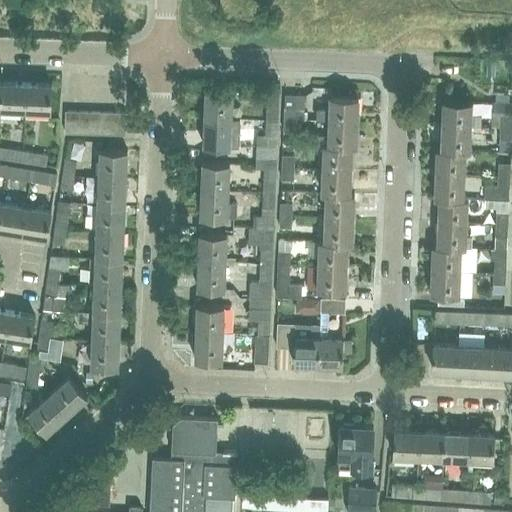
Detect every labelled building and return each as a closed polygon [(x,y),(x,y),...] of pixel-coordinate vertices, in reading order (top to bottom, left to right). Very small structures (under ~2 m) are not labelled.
[(26,109),(27,82),(2,81),(1,108),(26,109)] [(52,83),(27,82),(26,109),(51,110),(52,83)] [(205,117),(232,118),(233,91),(206,89),(205,117)] [(266,112),(266,120),(278,120),(279,93),(267,92),(266,112)] [(284,118),(297,118),(304,119),(305,94),(285,93),(284,118)] [(316,119),(330,120),(358,121),(359,96),(331,95),(330,108),(317,108),(316,119)] [(482,114),(471,114),(472,101),(444,99),(443,124),(471,125),(482,126),(482,114)] [(500,126),(500,127),(511,127),(511,122),(511,101),(499,101),(492,101),(492,126),(500,126)] [(65,131),(78,132),(79,110),(66,110),(65,131)] [(91,110),(79,110),(78,132),(90,132),(91,110)] [(103,111),(91,110),(90,132),(102,133),(103,111)] [(115,111),(103,111),(102,133),(114,133),(115,111)] [(127,111),(115,111),(114,133),(126,133),(127,111)] [(239,146),(240,131),(240,118),(232,118),(205,117),(204,145),(239,146)] [(296,130),(297,118),(284,118),(284,130),(296,130)] [(258,134),(257,155),(276,155),(278,120),(266,120),(265,134),(258,134)] [(357,145),(358,121),(330,120),(329,133),(314,133),(314,144),(323,144),(329,145),(329,144),(357,145)] [(470,149),(471,125),(443,124),(442,147),(437,148),(470,149)] [(511,151),(511,127),(500,127),(499,150),(511,151)] [(283,154),(283,166),(294,167),(295,159),(295,154),(293,154),(293,143),(283,142),(283,154)] [(323,144),(322,168),(351,169),(352,145),(357,145),(329,144),(329,145),(323,144)] [(24,150),(0,145),(0,157),(22,161),(24,150)] [(100,176),(126,177),(127,149),(101,148),(100,176)] [(436,172),(464,173),(466,150),(470,150),(470,149),(437,148),(436,172)] [(24,150),(22,161),(47,166),(48,154),(24,150)] [(276,167),(276,155),(257,155),(256,166),(276,167)] [(63,173),(74,175),(77,160),(65,158),(63,173)] [(230,162),(223,161),(203,160),(202,188),(228,189),(230,162)] [(499,162),(499,175),(510,176),(511,163),(499,162)] [(0,174),(7,176),(8,165),(0,163),(0,174)] [(8,165),(7,176),(31,180),(33,169),(8,165)] [(294,167),(283,166),(282,178),(294,178),(294,167)] [(350,192),(351,169),(322,168),(321,192),(355,193),(355,192),(350,192)] [(58,174),(33,169),(31,180),(56,184),(58,174)] [(435,196),(467,197),(463,197),(464,173),(436,172),(435,196)] [(74,175),(63,173),(60,187),(72,189),(74,175)] [(499,175),(498,186),(485,185),(484,198),(486,198),(509,200),(510,176),(499,175)] [(126,177),(100,176),(98,203),(125,204),(126,177)] [(264,176),(263,191),(275,191),(276,177),(264,176)] [(201,216),(221,217),(227,217),(237,217),(238,203),(228,202),(228,189),(202,188),(201,216)] [(262,215),(254,215),(253,226),(274,227),(275,191),(263,191),(262,215)] [(355,193),(321,192),(321,193),(326,194),(325,216),(354,217),(355,193)] [(466,222),(467,197),(435,196),(435,197),(440,197),(439,220),(466,222)] [(497,207),(496,223),(508,224),(509,211),(509,200),(486,198),(485,206),(497,207)] [(55,227),(66,228),(70,201),(59,199),(55,227)] [(26,205),(2,201),(0,214),(0,227),(22,231),(26,205)] [(280,214),(292,215),(293,202),(281,202),(280,214)] [(97,230),(124,231),(125,204),(98,203),(97,230)] [(52,210),(26,205),(22,231),(47,235),(52,210)] [(292,215),(280,214),(280,227),(292,227),(292,215)] [(353,241),(354,217),(325,216),(324,240),(353,241)] [(466,235),(466,222),(439,220),(438,244),(433,244),(461,245),(472,245),(472,235),(466,235)] [(507,235),(508,224),(496,223),(496,234),(507,235)] [(253,226),(250,226),(249,244),(261,244),(261,262),(273,262),(274,227),(253,226)] [(64,243),(66,228),(55,227),(53,241),(64,243)] [(123,258),(124,231),(97,230),(96,257),(123,258)] [(199,259),(226,260),(227,233),(200,232),(199,259)] [(278,262),(290,263),(291,238),(279,237),(278,262)] [(319,264),(347,265),(348,241),(353,242),(353,241),(324,240),(320,240),(319,264)] [(464,260),(460,260),(461,245),(433,244),(432,268),(460,269),(467,270),(468,264),(464,260)] [(494,259),(505,259),(506,259),(507,248),(495,247),(491,247),(491,258),(494,259)] [(69,268),(69,255),(54,254),(51,254),(47,280),(58,282),(60,267),(69,268)] [(95,284),(122,285),(123,258),(96,257),(96,267),(90,267),(89,280),(95,281),(95,284)] [(226,260),(199,259),(198,287),(225,288),(226,260)] [(494,259),(494,271),(506,272),(506,259),(505,259),(494,259)] [(250,280),(250,299),(271,299),(273,262),(261,262),(246,261),(245,267),(260,268),(260,280),(250,280)] [(290,283),(290,263),(278,262),(277,296),(298,297),(302,297),(302,284),(290,283)] [(346,290),(347,265),(319,264),(318,288),(346,290)] [(460,269),(432,268),(431,293),(459,294),(460,269)] [(505,293),(506,272),(494,271),(493,282),(493,292),(505,293)] [(56,296),(58,282),(47,280),(43,307),(68,309),(69,297),(56,296)] [(95,284),(94,311),(121,312),(122,285),(95,284)] [(320,310),(345,311),(346,298),(321,296),(321,298),(320,310)] [(298,297),(297,309),(320,310),(321,298),(302,297),(298,297)] [(258,317),(258,333),(270,334),(271,299),(250,299),(249,317),(258,317)] [(197,303),(196,331),(223,332),(224,304),(197,303)] [(0,335),(5,337),(10,310),(0,308),(0,335)] [(35,314),(10,310),(5,337),(30,341),(35,314)] [(120,339),(121,312),(94,311),(79,310),(78,321),(93,322),(93,338),(120,339)] [(460,322),(461,311),(436,310),(435,321),(460,322)] [(460,322),(485,324),(485,312),(461,311),(460,322)] [(509,325),(510,313),(485,312),(485,324),(509,325)] [(39,334),(50,336),(52,321),(41,319),(39,334)] [(293,362),(318,363),(319,336),(319,323),(277,322),(277,346),(294,346),(293,362)] [(223,332),(196,331),(195,358),(207,359),(214,359),(222,359),(223,332)] [(269,361),(270,341),(270,334),(258,333),(256,361),(269,361)] [(50,336),(39,334),(37,349),(48,351),(50,336)] [(351,337),(331,337),(319,336),(318,363),(343,364),(343,350),(350,351),(351,337)] [(118,366),(120,339),(93,338),(92,365),(118,366)] [(432,369),(458,370),(459,344),(434,343),(432,369)] [(483,371),(484,345),(459,344),(458,370),(483,371)] [(483,371),(507,372),(508,346),(484,345),(483,371)] [(28,369),(40,371),(42,356),(30,354),(28,369)] [(27,364),(2,360),(0,369),(0,371),(25,375),(27,364)] [(40,371),(28,369),(26,383),(38,385),(40,371)] [(49,393),(67,413),(88,395),(70,375),(49,393)] [(67,413),(49,393),(28,412),(46,432),(67,413)] [(231,511),(232,495),(235,495),(237,463),(235,463),(235,451),(216,450),(217,427),(218,417),(181,415),(173,422),(171,457),(153,456),(149,511),(142,511),(143,508),(140,505),(130,505),(129,511),(72,511),(73,502),(110,503),(111,479),(74,477),(74,492),(53,491),(52,511),(231,511)] [(344,425),(340,425),(339,454),(338,466),(372,468),(372,455),(374,426),(355,425),(355,423),(344,423),(344,425)] [(419,455),(420,429),(395,428),(393,454),(419,455)] [(445,431),(420,429),(419,455),(444,457),(445,431)] [(468,458),(469,432),(445,431),(444,457),(468,458)] [(469,432),(468,458),(474,458),(494,459),(506,460),(508,434),(495,433),(469,432)] [(392,495),(416,497),(417,485),(409,485),(393,484),(392,495)] [(347,511),(370,511),(375,511),(377,487),(349,485),(347,511)] [(441,487),(417,485),(416,497),(440,499),(441,487)] [(441,487),(440,499),(465,501),(466,489),(441,487)] [(466,489),(465,501),(491,503),(492,491),(466,489)] [(495,489),(494,502),(502,503),(503,489),(495,489)] [(243,502),(328,507),(335,507),(335,497),(328,496),(244,492),(243,502)] [(384,511),(385,511),(410,511),(411,502),(385,500),(384,511)] [(411,502),(410,511),(434,511),(436,504),(411,502)]
